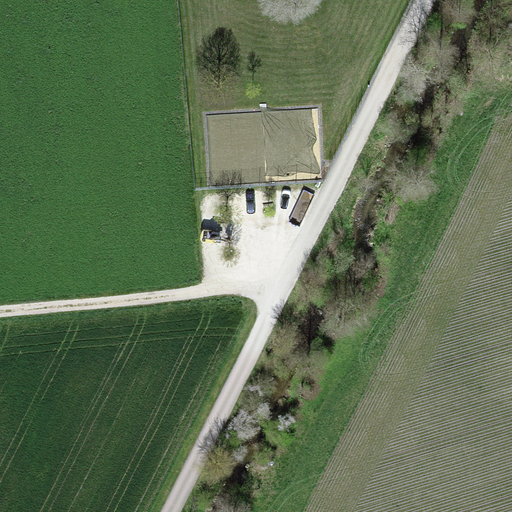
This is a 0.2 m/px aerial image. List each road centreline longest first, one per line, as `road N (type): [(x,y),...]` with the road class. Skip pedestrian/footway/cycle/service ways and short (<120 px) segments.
road 1 (residential): [(425,0),(171,511)]
road 2 (track): [(0,313),(285,285)]
